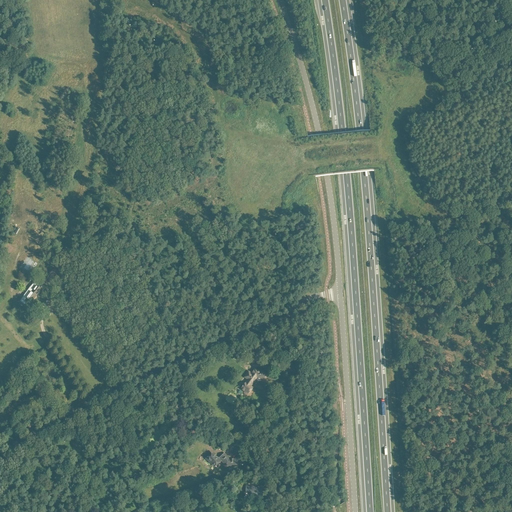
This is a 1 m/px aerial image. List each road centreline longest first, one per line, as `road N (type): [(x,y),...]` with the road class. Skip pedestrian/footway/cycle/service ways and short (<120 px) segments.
road 1 (trunk): [(388,511),(361,144),(342,0)]
road 2 (trunk): [(324,0),(351,219),(368,511)]
road 3 (unclassified): [(0,455),(148,373),(279,318),(309,297),(340,292)]
road 4 (tertiary): [(340,292),(319,134),(279,0)]
road 5 (tertiary): [(355,511),(340,292)]
